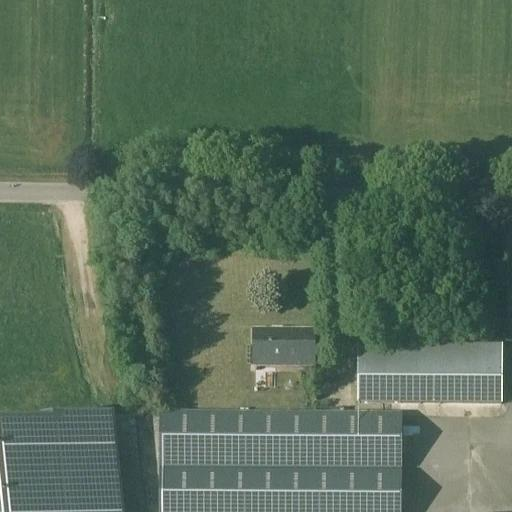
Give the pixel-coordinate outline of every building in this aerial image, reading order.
[(311,335),(252,336),(252,370),(311,369),(311,335)] [(356,347),(356,405),(500,406),(500,347),(356,347)] [(65,386),(66,407),(79,407),(78,386),(65,386)] [(158,418),(156,511),(399,511),(399,419),(158,418)] [(105,511),(96,424),(0,433),(0,511),(105,511)]
